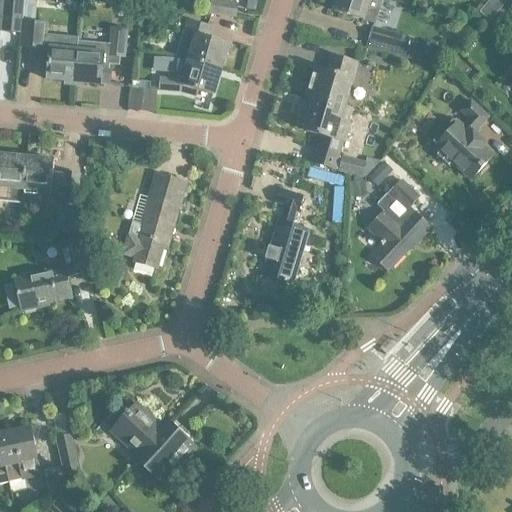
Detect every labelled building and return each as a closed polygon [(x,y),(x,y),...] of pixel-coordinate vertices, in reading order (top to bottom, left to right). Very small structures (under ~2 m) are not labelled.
[(21,35),(22,22),(24,0),(4,0),(1,33),(21,35)] [(157,0),(156,9),(169,11),(170,0),(157,0)] [(337,0),(338,0),(334,12),(375,24),(379,11),(381,0),(337,0)] [(505,0),(491,0),(489,3),(499,11),(507,1),(505,0)] [(210,14),(236,18),(237,5),(211,1),(210,14)] [(141,9),(137,22),(150,26),(154,13),(141,9)] [(184,32),(176,60),(182,61),(190,64),(219,72),(227,44),(212,40),(215,28),(188,20),(184,32)] [(22,22),(21,35),(20,48),(45,50),(47,24),(22,22)] [(373,28),(367,48),(404,58),(421,63),(426,46),(409,41),(409,39),(373,28)] [(75,83),(101,85),(101,84),(109,85),(111,67),(103,66),(104,55),(123,57),(125,32),(111,30),(110,46),(78,43),(77,52),(78,52),(75,83)] [(78,52),(77,52),(50,49),(48,80),(75,83),(78,52)] [(316,69),(307,97),(315,100),(344,108),(344,107),(354,110),(355,107),(356,107),(356,109),(365,112),(366,110),(383,115),(387,102),(358,94),(358,95),(348,92),(356,64),(332,57),(328,73),(316,69)] [(160,79),(159,91),(182,93),(197,97),(198,92),(212,96),(219,72),(190,64),(182,61),(176,80),(160,79)] [(315,100),(306,132),(323,137),(315,164),(362,178),(366,165),(338,157),(342,142),(344,143),(354,110),(344,107),(344,108),(315,100)] [(488,118),(471,101),(461,112),(470,120),(461,128),(453,121),(433,143),(472,179),(493,157),(482,147),(485,144),(473,134),(488,118)] [(0,200),(22,203),(22,198),(23,191),(27,159),(0,156),(0,200)] [(53,175),(54,161),(27,159),(23,191),(22,198),(62,202),(62,204),(77,206),(80,176),(65,175),(65,176),(53,175)] [(378,186),(392,172),(384,164),(370,179),(378,186)] [(157,176),(142,224),(133,222),(123,255),(136,259),(135,263),(157,269),(163,247),(167,249),(186,184),(157,176)] [(421,196),(402,178),(391,190),(410,208),(421,196)] [(366,182),(352,182),(352,197),(366,197),(366,182)] [(285,206),(280,223),(279,222),(263,277),(293,286),(309,231),(291,226),(296,209),(299,210),(303,197),(280,190),(276,203),(285,206)] [(385,212),(368,230),(383,244),(371,256),(388,271),(411,246),(408,244),(412,240),(417,244),(432,229),(413,211),(410,208),(391,190),(377,205),(385,212)] [(73,215),(71,234),(85,235),(86,216),(73,215)] [(71,299),(67,278),(89,274),(81,240),(58,245),(64,270),(15,281),(22,313),(40,309),(39,306),(71,299)] [(140,458),(138,461),(139,462),(170,428),(172,427),(170,425),(163,433),(157,427),(159,426),(137,406),(128,416),(130,418),(118,431),(116,429),(113,432),(140,458)] [(184,438),(182,440),(170,428),(139,462),(163,484),(175,471),(173,468),(180,460),(182,463),(195,449),(184,438)] [(31,433),(30,429),(0,435),(0,438),(9,483),(41,476),(34,445),(36,444),(32,433),(31,433)] [(80,471),(72,437),(57,440),(65,475),(80,471)] [(0,485),(9,483),(0,438),(0,485)] [(59,468),(44,471),(51,499),(64,491),(59,468)] [(53,505),(61,511),(86,511),(64,492),(53,505)]
